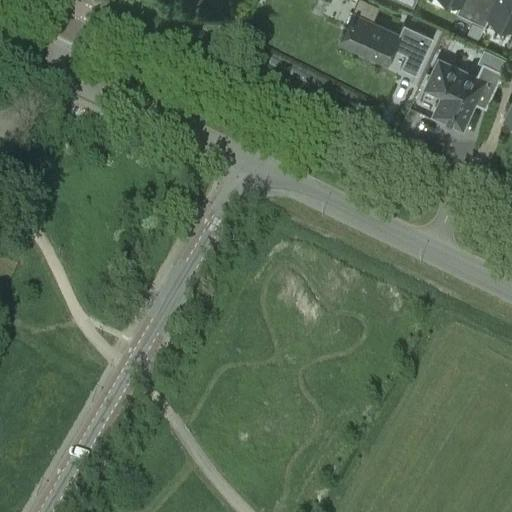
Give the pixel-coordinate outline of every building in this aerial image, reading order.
[(247,9),(250,0),(233,0),(233,2),(247,9)] [(455,0),(460,2),(456,11),(471,17),(478,0),(455,0)] [(511,0),(478,0),(471,17),(485,23),(489,15),(511,24),(511,0)] [(399,33),(371,20),(353,12),(340,41),(387,62),(394,47),(406,53),(400,65),(416,73),(433,36),(404,22),(399,33)] [(482,26),(471,21),(466,32),(478,37),(482,26)] [(483,62),(500,70),(505,58),(484,48),(478,61),(482,63),(483,62)] [(502,71),(483,62),(476,77),(439,59),(426,86),(443,94),(435,113),(461,126),(473,100),(485,106),(502,71)]
